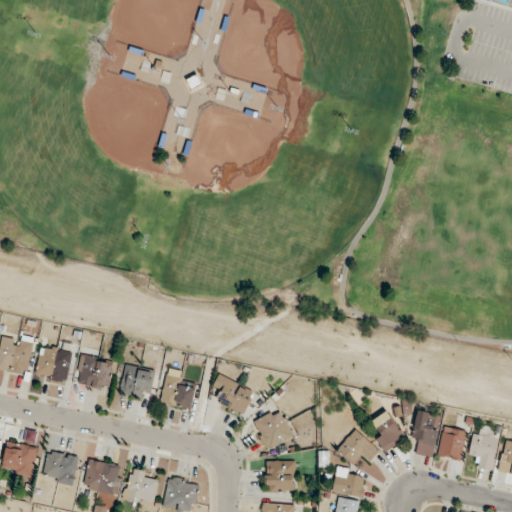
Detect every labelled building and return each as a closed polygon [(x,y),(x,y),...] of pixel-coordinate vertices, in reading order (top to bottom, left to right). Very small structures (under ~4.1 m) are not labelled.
[(2,335),(0,345),(0,368),(26,374),(33,342),(2,335)] [(40,349),(35,377),(66,383),(72,347),(53,343),(51,350),(40,349)] [(108,390),(113,361),(81,355),(76,384),(108,390)] [(150,397),(152,368),(123,367),(121,395),(150,397)] [(183,372),(167,368),(160,404),(191,410),(196,384),(181,381),(183,372)] [(220,393),(215,402),(241,415),(253,392),(218,374),(211,389),(220,393)] [(265,450),(293,437),(280,409),(252,421),(265,450)] [(441,416),(417,410),(410,440),(419,442),(417,454),(432,457),(441,416)] [(386,450),(405,437),(390,416),(372,430),(386,450)] [(466,431),(443,427),(437,456),(460,461),(466,431)] [(360,455),(369,462),(379,449),(352,430),(336,451),(353,464),(360,455)] [(492,470),(497,436),(473,432),(469,455),(478,456),(475,467),(492,470)] [(0,465),(0,467),(28,478),(38,451),(9,440),(0,465)] [(511,441),(506,440),(497,470),(511,474),(511,441)] [(73,485),(78,456),(47,450),(42,479),(73,485)] [(83,488),(117,495),(123,466),(88,459),(83,488)] [(265,461),(265,491),(294,491),(294,461),(265,461)] [(331,491),(360,498),(366,475),(337,468),(331,491)] [(123,498),(152,505),(159,477),(130,470),(123,498)] [(185,511),(193,511),(200,483),(168,477),(162,507),(185,511)] [(334,511),(361,511),(362,511),(358,511),(359,500),(336,498),(334,511)] [(293,511),(294,504),(261,503),(260,511),(293,511)]
